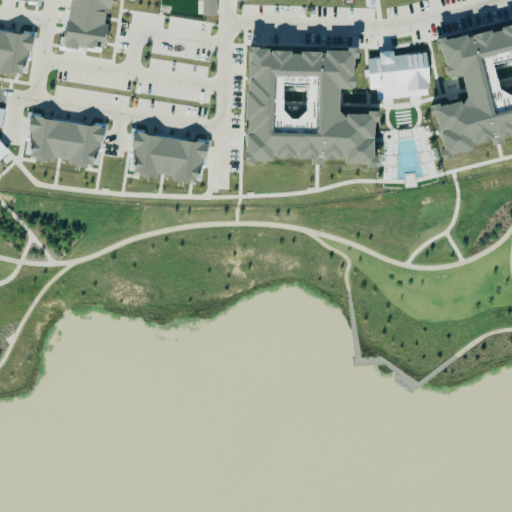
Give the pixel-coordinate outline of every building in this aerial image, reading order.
[(102,52),(105,25),(103,25),(106,0),(65,0),(60,46),(102,52)] [(214,17),(215,1),(200,0),(200,16),(214,17)] [(511,25),(428,42),(430,50),(435,50),(440,79),(456,76),(460,100),(422,108),(424,118),(429,117),(437,158),(467,152),(466,146),(488,141),(489,146),(500,143),(499,136),(511,133),(511,25)] [(26,36),(0,32),(0,73),(20,76),(26,36)] [(237,162),(265,164),(265,158),(308,160),(308,166),(319,166),(320,159),(338,161),(337,165),(371,167),(371,158),(367,158),(370,115),(332,113),(333,89),(348,90),(351,48),(341,48),(341,55),(244,48),(237,162)] [(426,96),(422,54),(389,57),(389,51),(374,53),(374,59),(363,60),(366,91),(373,90),(374,101),(426,96)] [(97,129),(25,118),(23,131),(28,132),(24,158),(91,167),(97,129)] [(196,185),(201,143),(128,135),(127,149),(131,149),(128,173),(169,178),(168,182),(196,185)]
